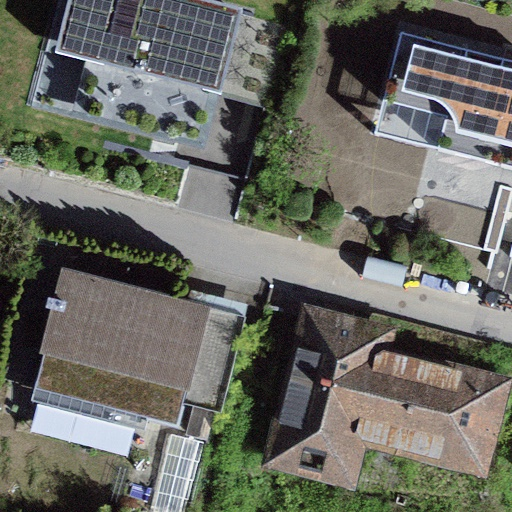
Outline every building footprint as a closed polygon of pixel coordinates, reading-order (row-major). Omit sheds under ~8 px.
[(202,0),(68,0),(55,53),(96,64),(85,106),(196,135),(207,92),(220,96),(225,76),(242,10),(202,0)] [(511,60),(401,32),(375,133),(449,153),(446,168),(503,182),(506,169),(511,170),(511,60)] [(268,88),(225,76),(220,96),(263,107),(268,88)] [(183,400),(218,409),(237,332),(176,317),(179,302),(63,273),(35,389),(176,426),(183,400)] [(271,461),(348,480),(359,438),(480,469),(502,385),(359,348),(364,329),(309,315),(271,461)]
